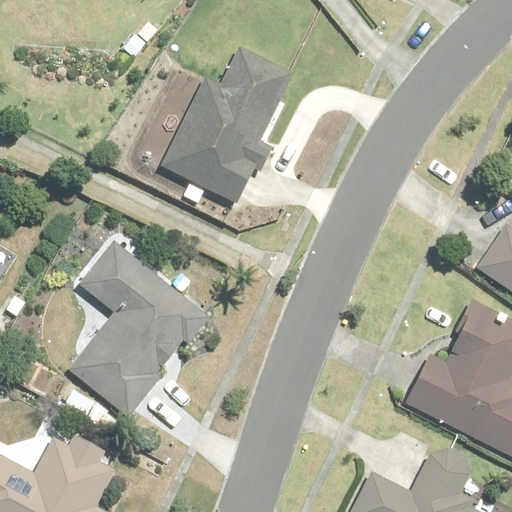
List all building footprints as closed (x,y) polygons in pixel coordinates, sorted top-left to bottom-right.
[(215,89),(200,81),(158,166),(189,181),(182,196),(198,204),(202,196),(229,210),(250,169),(254,171),(265,149),(255,144),(288,76),(235,50),(215,89)] [(511,237),(492,228),(471,270),(511,296),(511,237)] [(220,324),(125,237),(87,280),(124,313),(76,367),(134,419),(220,324)] [(0,280),(17,251),(0,240),(0,280)] [(422,357),(399,403),(511,458),(511,383),(506,380),(511,367),(511,329),(460,304),(432,362),(422,357)] [(0,511),(108,511),(103,509),(123,474),(106,465),(115,448),(85,432),(78,444),(61,435),(37,477),(0,457),(0,511)] [(363,474),(345,511),(462,511),(468,501),(453,494),(463,473),(463,472),(463,470),(462,469),(462,467),(461,466),(460,464),(460,463),(459,462),(458,460),(457,459),(456,458),(455,457),(453,456),(452,455),(451,454),(449,453),(448,453),(446,452),(445,452),(443,452),(442,451),(440,451),(439,451),(437,451),(435,452),(434,452),(432,452),(431,453),(429,453),(428,454),(427,455),(425,456),(424,457),(423,458),(422,459),(405,494),(363,474)]
